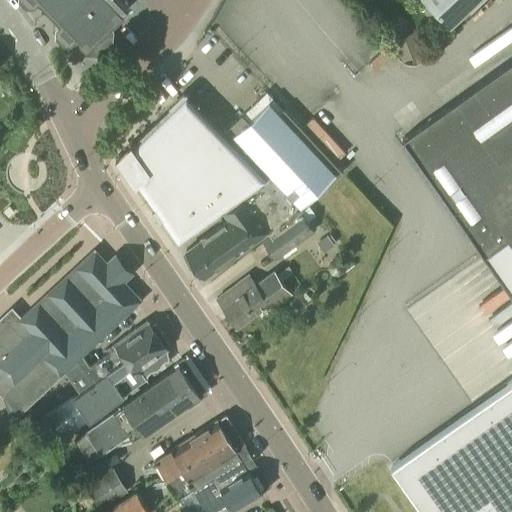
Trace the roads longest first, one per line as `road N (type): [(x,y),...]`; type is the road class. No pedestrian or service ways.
road 1 (residential): [(321,511),(101,188)]
road 2 (residential): [(67,121),(180,24)]
road 3 (residential): [(0,281),(101,188)]
road 4 (residential): [(67,121),(0,10)]
